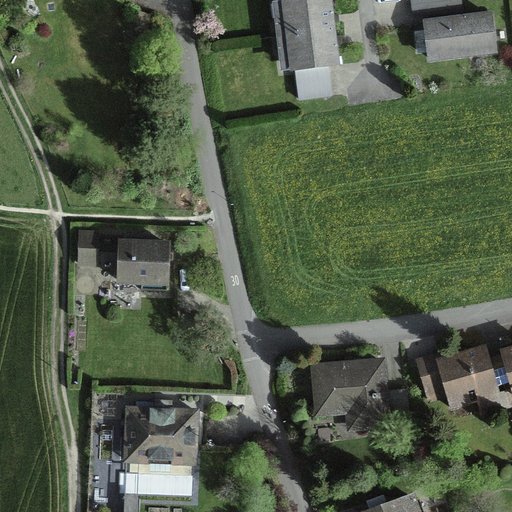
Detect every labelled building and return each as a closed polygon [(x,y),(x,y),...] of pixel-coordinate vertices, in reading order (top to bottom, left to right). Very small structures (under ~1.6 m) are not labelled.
[(126,0),(92,0),(95,17),(128,11),(126,0)] [(279,36),(333,30),(329,0),(286,0),(284,0),(286,17),(277,18),(279,36)] [(441,0),(443,13),(462,11),(460,0),(441,0)] [(138,9),(132,36),(147,40),(153,13),(138,9)] [(491,15),(426,23),(430,59),(495,51),(491,15)] [(333,30),(279,36),(281,55),(291,53),(293,70),(296,69),(326,66),(338,64),(333,30)] [(335,72),(302,76),(303,91),(337,87),(335,72)] [(97,264),(98,246),(98,245),(98,234),(81,233),(79,263),(97,264)] [(120,243),(120,246),(120,247),(119,280),(142,281),(142,289),(167,290),(169,245),(120,243)] [(499,393),(497,385),(489,358),(486,346),(438,360),(439,365),(422,371),(421,371),(429,400),(447,394),(451,408),(500,394),(499,393)] [(502,354),(489,358),(497,385),(510,382),(511,387),(511,347),(502,351),(502,354)] [(382,361),(315,367),(319,412),(358,409),(360,426),(408,422),(405,390),(385,392),(382,361)] [(155,399),(154,409),(128,408),(126,460),(151,461),(151,454),(170,455),(170,461),(195,462),(197,410),(172,410),(173,399),(155,399)] [(418,511),(413,497),(370,511),(418,511)]
